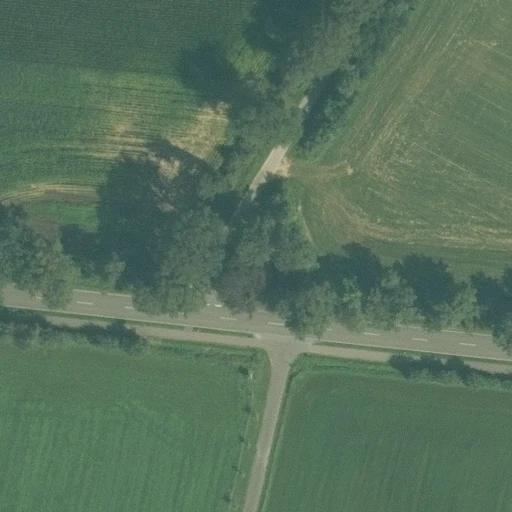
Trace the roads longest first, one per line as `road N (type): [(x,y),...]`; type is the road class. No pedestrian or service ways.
road 1 (unclassified): [(185,313),(371,0)]
road 2 (secondary): [(511,350),(185,313)]
road 3 (secondary): [(185,313),(0,293)]
